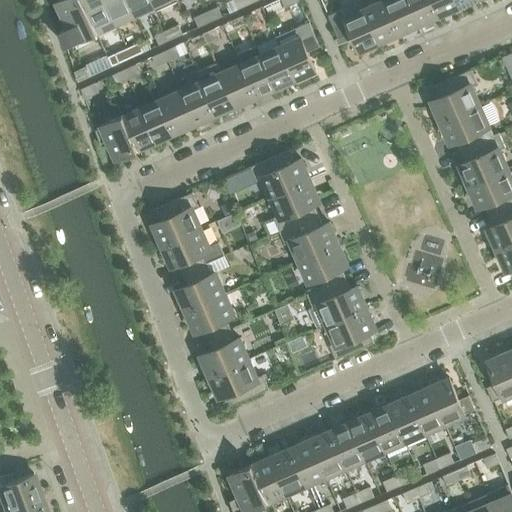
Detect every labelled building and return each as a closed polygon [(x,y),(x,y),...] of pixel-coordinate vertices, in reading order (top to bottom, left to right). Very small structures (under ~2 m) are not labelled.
[(75,41),(96,31),(81,0),(57,0),(57,1),(68,26),(60,30),(65,44),(75,40),(75,41)] [(105,0),(81,0),(96,31),(115,22),(105,0)] [(128,0),(105,0),(115,22),(135,13),(128,0)] [(152,0),(128,0),(135,13),(153,4),(155,4),(152,0)] [(152,0),(155,4),(153,4),(156,10),(176,0),(152,0)] [(233,0),(238,8),(250,3),(248,0),(233,0)] [(300,0),(288,5),(296,22),(307,16),(300,0)] [(384,0),(381,0),(365,7),(380,41),(399,32),(384,0)] [(384,0),(399,32),(419,24),(408,0),(384,0)] [(408,0),(419,24),(439,15),(432,0),(408,0)] [(456,0),(432,0),(439,15),(459,6),(456,0)] [(218,6),(206,11),(210,21),(222,15),(218,6)] [(359,50),(380,41),(365,7),(344,17),(344,18),(332,23),(338,37),(351,32),(359,50)] [(255,9),(243,15),(247,24),(259,19),(255,9)] [(198,26),(210,21),(206,11),(194,17),(198,26)] [(235,29),(247,24),(243,15),(231,20),(235,29)] [(179,24),(167,29),(171,39),(183,33),(179,24)] [(215,27),(203,32),(208,42),(219,37),(215,27)] [(159,44),(171,39),(167,29),(154,35),(159,44)] [(300,36),(280,45),(295,79),(315,70),(307,51),(320,45),(314,31),(301,37),(300,36)] [(196,47),(208,42),(203,32),(191,38),(196,47)] [(138,42),(127,47),(131,56),(143,51),(138,42)] [(176,45),(164,51),(168,60),(180,54),(176,45)] [(236,54),(240,62),(255,96),(275,88),(260,54),(256,45),(236,54)] [(280,45),(260,54),(275,88),(295,79),(280,45)] [(119,62),(131,56),(127,47),(115,53),(119,62)] [(156,65),(168,60),(164,51),(152,56),(156,65)] [(511,60),(509,53),(502,56),(508,71),(511,68),(511,60)] [(197,71),(201,80),(216,114),(236,105),(221,71),(217,62),(197,71)] [(240,62),(221,71),(236,105),(255,96),(240,62)] [(136,63),(124,68),(128,78),(140,73),(136,63)] [(86,66),(74,71),(78,81),(90,75),(86,66)] [(116,83),(128,78),(124,68),(112,74),(116,83)] [(431,100),(440,121),(480,103),(472,85),(477,83),(471,68),(432,85),(438,97),(431,100)] [(201,80),(181,89),(196,123),(216,114),(201,80)] [(81,88),(84,98),(98,92),(94,82),(81,88)] [(181,89),(161,98),(176,132),(196,123),(181,89)] [(161,98),(141,106),(156,140),(176,132),(161,98)] [(456,139),(461,150),(485,139),(485,138),(480,128),(489,124),(480,103),(440,121),(449,142),(456,139)] [(141,106),(121,115),(136,149),(156,140),(141,106)] [(116,158),(136,149),(121,115),(101,124),(101,126),(95,128),(100,143),(107,140),(116,158)] [(459,164),(468,185),(508,167),(500,149),(505,146),(499,132),(485,138),(485,139),(461,150),(466,161),(459,164)] [(262,177),(271,196),(310,178),(301,158),(295,161),(289,148),(251,165),(257,180),(262,177)] [(228,192),(257,180),(251,165),(222,178),(228,192)] [(484,202),(489,214),(511,203),(511,176),(508,167),(468,185),(477,205),(484,202)] [(273,217),(279,230),(318,213),(313,202),(320,199),(310,178),(271,196),(279,214),(273,217)] [(152,223),(162,244),(201,226),(193,208),(199,206),(192,191),(154,208),(159,220),(152,223)] [(230,200),(221,204),(226,214),(235,210),(230,200)] [(487,228),(496,248),(511,241),(511,203),(489,214),(494,225),(487,228)] [(236,212),(217,219),(223,231),(241,223),(236,212)] [(291,241),(299,259),(338,242),(329,221),(323,224),(318,213),(279,230),(285,243),(291,241)] [(177,262),(182,273),(207,262),(224,254),(218,241),(209,245),(201,226),(162,244),(171,265),(177,262)] [(254,230),(247,233),(251,242),(258,239),(254,230)] [(511,241),(496,248),(505,269),(511,266),(511,241)] [(316,276),(321,286),(321,288),(346,277),(341,266),(348,263),(338,242),(299,259),(308,280),(316,276)] [(176,289),(185,309),(225,292),(216,271),(212,273),(207,262),(182,273),(187,284),(176,289)] [(319,305),(327,323),(366,306),(357,285),(351,288),(346,277),(321,288),(321,286),(307,292),(313,307),(319,305)] [(206,338),(218,333),(231,328),(226,316),(234,313),(225,292),(185,309),(195,330),(201,327),(206,338)] [(376,326),(366,306),(327,323),(335,342),(329,344),(336,358),(374,341),(369,329),(376,326)] [(200,354),(209,375),(249,357),(240,337),(236,339),(231,328),(218,333),(206,338),(211,349),(200,354)] [(285,336),(274,341),(276,345),(287,341),(285,336)] [(504,397),(511,393),(511,360),(508,351),(487,360),(497,382),(487,386),(493,400),(503,396),(504,397)] [(257,376),(249,357),(209,375),(218,396),(225,393),(230,405),(269,388),(263,374),(257,376)] [(449,376),(429,385),(445,423),(466,414),(465,412),(475,408),(469,394),(459,398),(449,376)] [(429,385),(409,394),(425,431),(445,423),(429,385)] [(409,394),(389,403),(405,440),(425,431),(409,394)] [(389,403),(369,412),(385,449),(405,440),(389,403)] [(369,412),(349,421),(365,458),(385,449),(369,412)] [(349,421),(329,429),(346,467),(365,458),(349,421)] [(329,429),(309,438),(326,475),(346,467),(329,429)] [(491,445),(487,436),(473,442),(477,452),(491,445)] [(309,438),(290,447),(306,484),(326,475),(309,438)] [(290,447),(270,455),(287,493),(306,484),(290,447)] [(450,452),(437,457),(441,467),(454,461),(450,452)] [(500,462),(495,452),(483,458),(487,467),(500,462)] [(270,455),(250,464),(267,502),(287,493),(270,455)] [(427,473),(441,467),(437,457),(423,463),(427,473)] [(246,511),(267,502),(250,464),(230,473),(239,495),(230,500),(234,511),(239,511),(246,509),(246,511)] [(467,465),(455,470),(459,479),(471,474),(467,465)] [(410,469),(397,475),(401,484),(414,478),(410,469)] [(447,484),(459,479),(455,470),(443,475),(447,484)] [(0,495),(5,508),(41,495),(33,472),(12,479),(9,472),(0,475),(0,495)] [(387,490),(401,484),(397,475),(383,481),(387,490)] [(427,482),(415,487),(419,497),(431,491),(427,482)] [(370,486),(357,492),(361,501),(374,496),(370,486)] [(407,502),(419,497),(415,487),(403,492),(407,502)] [(511,511),(511,491),(491,501),(495,511),(511,511)] [(347,507),(361,501),(357,492),(343,498),(347,507)] [(468,501),(471,509),(472,511),(495,511),(491,501),(488,493),(468,501)] [(5,508),(5,511),(47,511),(41,495),(5,508)] [(387,499),(375,504),(378,511),(382,511),(391,508),(387,499)] [(468,501),(448,510),(449,511),(472,511),(471,509),(468,501)] [(334,511),(330,503),(317,509),(318,511),(334,511)]
